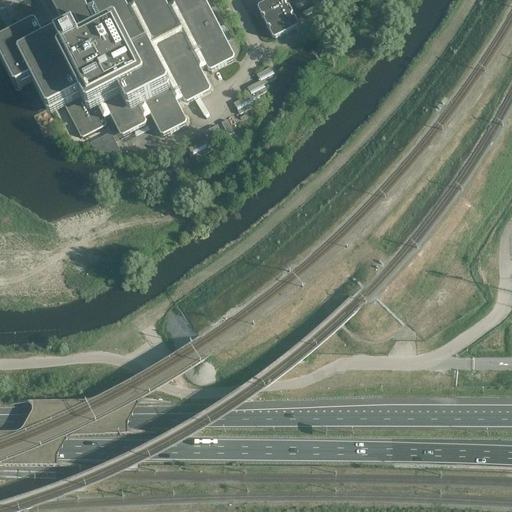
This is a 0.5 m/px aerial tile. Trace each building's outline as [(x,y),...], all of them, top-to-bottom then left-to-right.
[(235,59),(220,29),(204,0),(172,0),(172,2),(174,5),(168,8),(164,0),(132,0),(132,2),(133,5),(129,8),(124,0),(92,0),(91,3),(93,6),(88,8),(83,0),(49,0),(66,33),(46,43),(39,30),(35,29),(0,46),(0,60),(13,87),(14,87),(15,91),(19,92),(22,90),(23,90),(33,85),(48,114),(51,115),(65,108),(80,138),(83,139),(106,128),(107,124),(106,123),(112,121),(120,138),(124,139),(146,127),(147,124),(146,121),(151,118),(160,137),(164,138),(187,127),(188,123),(178,104),(183,102),(184,105),(188,106),(210,94),(211,91),(202,72),(207,69),(208,73),(211,74),(234,62),(235,59)] [(299,26),(285,0),(273,0),(258,8),(257,11),(272,40),(275,41),(298,29),(299,26)] [(267,93),(263,86),(276,80),(271,69),(257,75),(261,82),(248,89),(251,95),(234,104),(240,115),(262,104),(258,97),(267,93)] [(196,160),(214,151),(210,144),(223,138),(217,126),(204,133),(209,144),(206,146),(203,142),(190,149),(196,160)] [(114,132),(92,141),(99,158),(121,149),(114,132)] [(142,342),(133,327),(119,336),(127,351),(142,342)]
